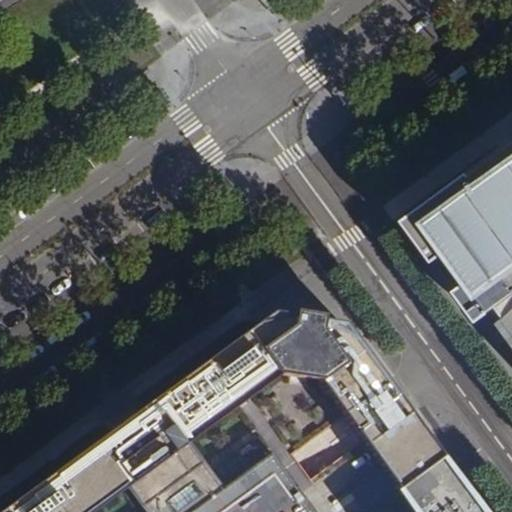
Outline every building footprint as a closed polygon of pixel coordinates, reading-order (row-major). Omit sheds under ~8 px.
[(511,140),(511,141),(511,142),(511,158),(504,162),(499,151),(459,182),(457,180),(402,219),(433,263),(454,248),(474,276),(454,291),(477,322),(488,315),(495,324),(492,326),(511,352),(511,140)] [(121,434),(127,443),(120,448),(108,431),(0,510),(0,511),(88,511),(125,486),(142,511),(313,511),(271,453),(223,487),(190,440),(283,374),(317,380),(342,416),(388,384),(356,340),(337,353),(334,349),(320,346),(324,318),(295,314),(290,340),(277,339),(270,343),(256,323),(137,410),(148,428),(142,433),(135,424),(128,429),(121,434)] [(409,414),(388,384),(342,416),(376,463),(394,450),(386,439),(391,426),(409,414)] [(442,460),(409,414),(391,426),(386,439),(394,450),(376,463),(397,493),(442,460)] [(479,511),(442,460),(397,493),(396,493),(410,511),(479,511)]
